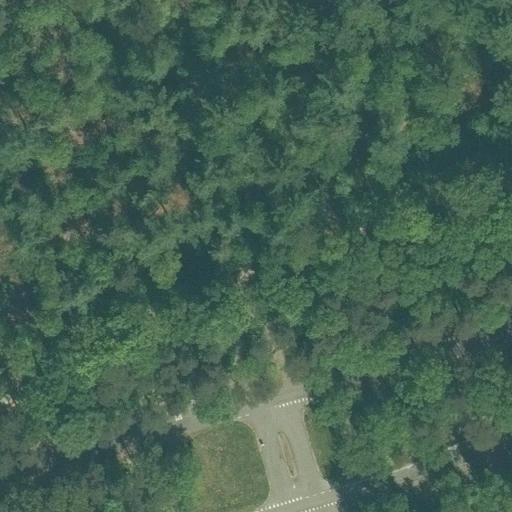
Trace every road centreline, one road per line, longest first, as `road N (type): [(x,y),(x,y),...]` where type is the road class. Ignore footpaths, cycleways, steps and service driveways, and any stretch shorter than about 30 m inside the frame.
road 1 (track): [(65,0),(61,375)]
road 2 (tertiary): [(253,405),(0,469)]
road 3 (tertiary): [(511,326),(288,393)]
road 4 (tertiary): [(317,502),(511,439)]
road 5 (track): [(61,375),(64,511)]
